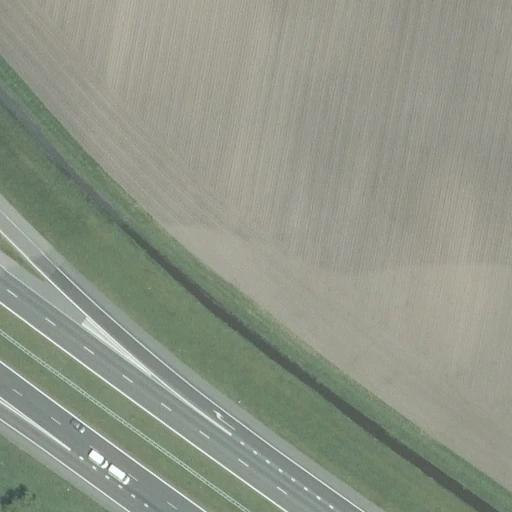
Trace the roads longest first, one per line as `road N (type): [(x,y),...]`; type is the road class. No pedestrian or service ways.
road 1 (motorway): [(225,449),(0,217)]
road 2 (motorway): [(225,449),(0,287)]
road 3 (motorway): [(0,387),(160,511)]
road 4 (motorway): [(0,410),(157,511)]
